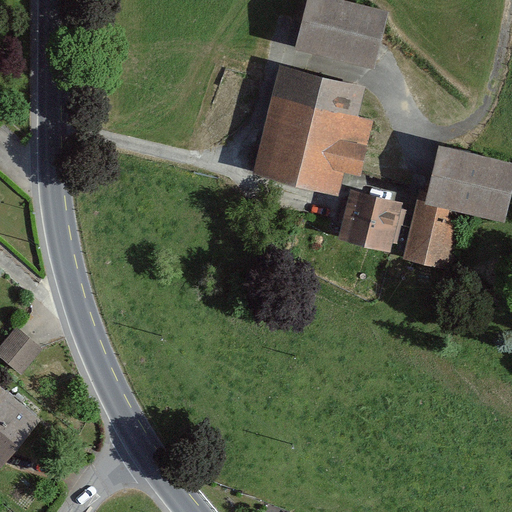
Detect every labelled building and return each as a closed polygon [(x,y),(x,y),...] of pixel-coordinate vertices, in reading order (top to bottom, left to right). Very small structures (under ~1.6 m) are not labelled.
[(400,8),(368,0),(323,0),(311,49),(385,67),(400,8)] [(272,116),(282,59),(267,56),(257,114),(272,116)] [(374,84),(292,65),(267,172),(348,190),(353,168),(372,172),(379,143),(368,141),(374,117),(367,115),(374,84)] [(511,157),(456,145),(445,195),(444,201),(456,203),(511,216),(511,157)] [(410,196),(362,188),(353,238),(401,246),(410,196)] [(445,195),(420,191),(411,254),(447,260),(456,203),(444,201),(445,195)] [(17,324),(0,343),(0,348),(22,367),(41,345),(17,324)] [(0,384),(0,457),(36,416),(0,384)]
